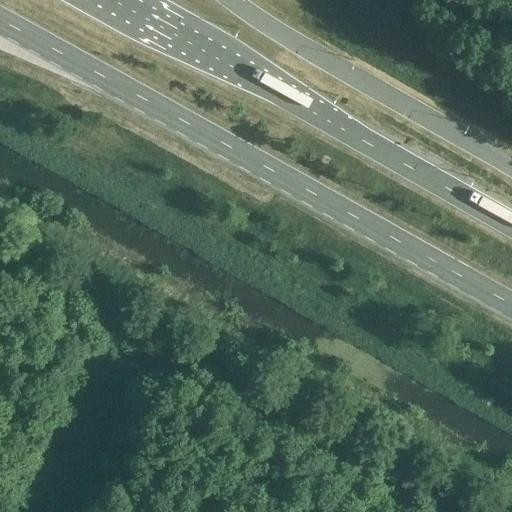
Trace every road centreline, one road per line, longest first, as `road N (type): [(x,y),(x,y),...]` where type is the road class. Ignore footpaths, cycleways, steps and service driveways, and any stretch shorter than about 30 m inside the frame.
road 1 (primary): [(0,27),(511,306)]
road 2 (primary): [(511,222),(134,0)]
road 3 (track): [(127,321),(31,511)]
road 4 (track): [(148,337),(60,511)]
